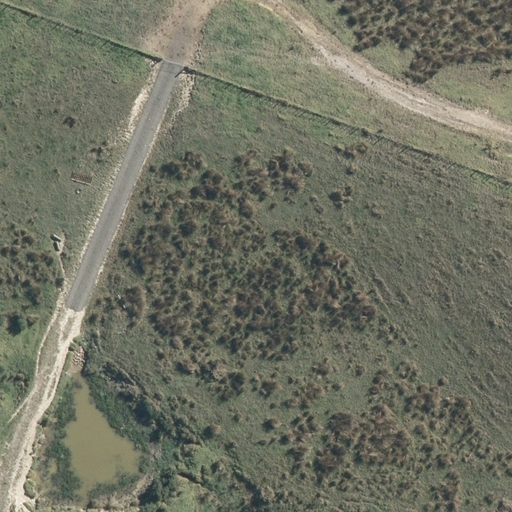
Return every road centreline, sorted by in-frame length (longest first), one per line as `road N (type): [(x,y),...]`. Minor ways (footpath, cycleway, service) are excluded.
road 1 (track): [(0,488),(100,205),(198,0)]
road 2 (track): [(280,0),(382,78),(511,121)]
